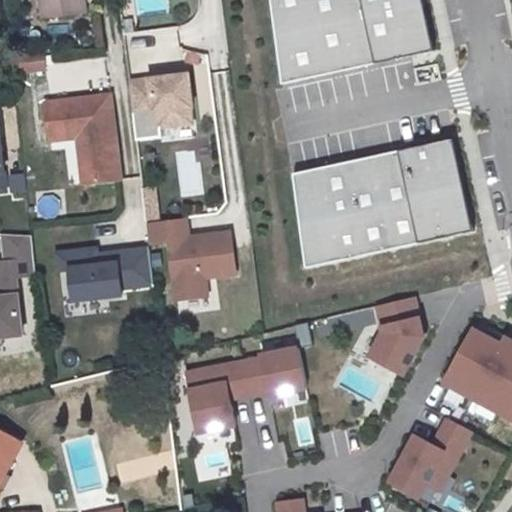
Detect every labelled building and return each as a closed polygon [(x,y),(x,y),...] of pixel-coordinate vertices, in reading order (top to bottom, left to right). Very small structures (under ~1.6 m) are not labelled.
[(84,0),(42,0),(45,17),(86,12),(84,0)] [(421,0),(270,0),(282,84),(433,49),(421,0)] [(14,75),(44,72),(42,53),(12,56),(14,75)] [(193,69),(128,78),(133,111),(161,107),(163,122),(195,118),(193,102),(197,102),(193,69)] [(109,97),(44,107),(48,144),(77,140),(78,152),(85,151),(88,187),(119,184),(109,97)] [(1,107),(0,106),(0,193),(10,192),(1,107)] [(476,234),(452,141),(293,175),(312,266),(476,234)] [(78,152),(82,188),(88,187),(85,151),(78,152)] [(142,217),(156,216),(154,185),(140,186),(142,217)] [(185,216),(146,221),(149,242),(170,240),(177,298),(207,294),(204,275),(235,271),(230,231),(188,236),(185,216)] [(154,285),(150,250),(97,256),(97,251),(59,255),(61,272),(71,271),(75,302),(124,295),(123,289),(154,285)] [(402,376),(422,339),(413,299),(376,308),(382,334),(369,358),(402,376)] [(511,341),(505,338),(502,345),(474,330),(445,383),(511,419),(511,341)] [(0,359),(24,357),(22,344),(0,346),(0,359)] [(33,356),(31,344),(22,344),(24,357),(33,356)] [(262,360),(242,364),(249,396),(271,392),(271,396),(307,389),(300,349),(262,356),(262,360)] [(249,396),(242,364),(187,375),(199,434),(237,427),(231,400),(249,396)] [(448,476),(472,432),(448,419),(432,448),(427,446),(429,442),(416,436),(391,482),(419,498),(435,469),(448,476)] [(23,441),(0,428),(0,468),(6,472),(23,441)] [(450,511),(467,511),(472,505),(445,487),(435,502),(450,511)] [(303,511),(302,499),(278,503),(279,511),(303,511)]
